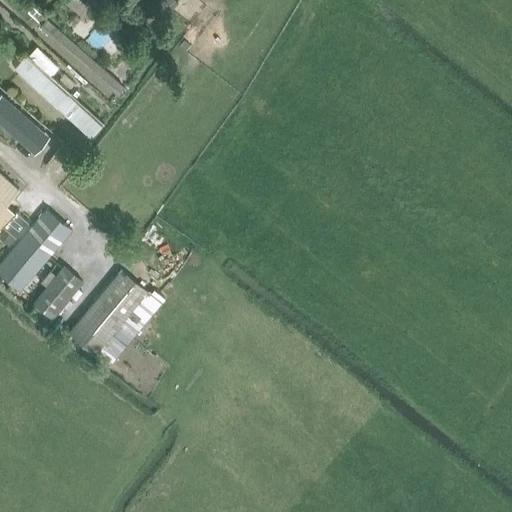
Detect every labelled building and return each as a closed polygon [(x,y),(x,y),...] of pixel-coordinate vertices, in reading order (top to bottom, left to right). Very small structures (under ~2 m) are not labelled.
[(137,0),(117,0),(111,7),(142,34),(157,17),(137,0)] [(40,28),(118,97),(125,88),(47,20),(40,28)] [(36,51),(31,57),(55,78),(60,72),(36,51)] [(16,69),(36,88),(47,76),(27,57),(26,58),(16,69)] [(68,95),(57,107),(84,131),(94,120),(68,95)] [(19,111),(4,129),(27,149),(29,147),(37,137),(42,130),(19,111)] [(0,229),(2,226),(14,236),(26,221),(15,211),(6,204),(19,190),(0,173),(0,229)] [(0,263),(0,269),(22,288),(72,229),(47,208),(0,263)] [(5,229),(0,235),(0,236),(9,245),(16,238),(14,236),(5,229)] [(85,283),(64,266),(33,305),(55,323),(85,283)] [(122,271),(69,334),(96,356),(98,353),(110,363),(164,297),(154,289),(151,292),(148,289),(146,291),(122,271)]
